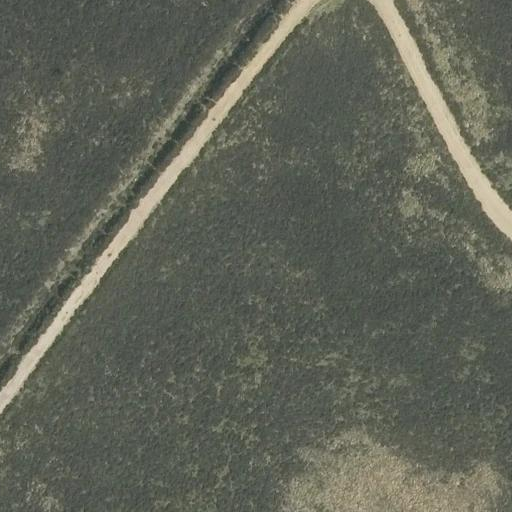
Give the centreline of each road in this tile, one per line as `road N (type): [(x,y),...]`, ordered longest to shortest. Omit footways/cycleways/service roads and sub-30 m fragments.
road 1 (track): [(0,404),(308,0)]
road 2 (track): [(384,0),(498,216),(511,226)]
